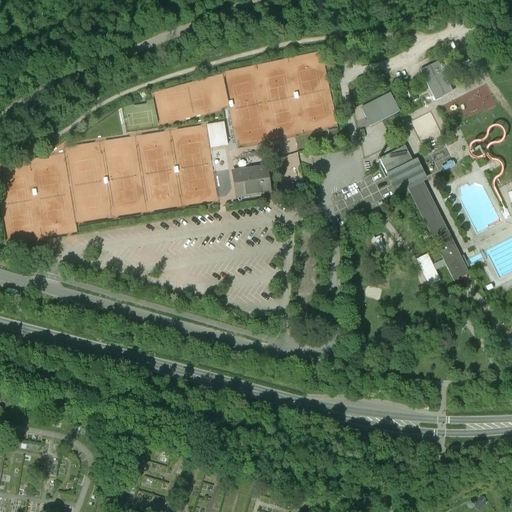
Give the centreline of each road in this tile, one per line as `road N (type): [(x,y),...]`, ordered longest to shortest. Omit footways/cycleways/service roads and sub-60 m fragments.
road 1 (unclassified): [(0,274),(262,351),(325,353),(334,289),(324,186),(347,167)]
road 2 (secondary): [(0,325),(331,412),(441,427),(511,424)]
road 3 (track): [(0,125),(253,0)]
